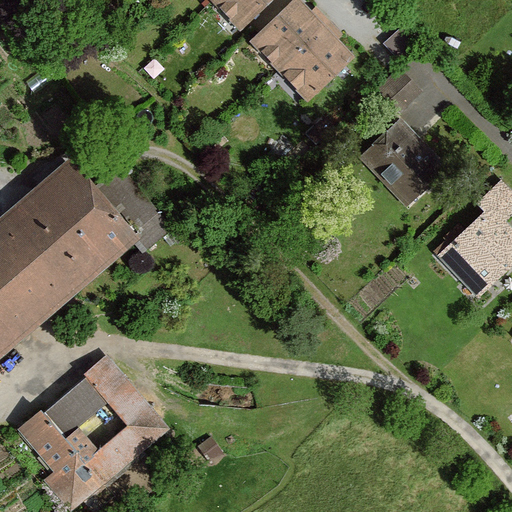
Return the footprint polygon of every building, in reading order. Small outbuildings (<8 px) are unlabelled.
[(136,0),(118,0),(128,9),(136,0)] [(268,0),(216,0),(242,26),(268,0)] [(351,57),(297,0),(296,0),(255,40),(309,97),(351,57)] [(421,91),(399,69),(380,87),(401,110),(421,91)] [(407,201),(444,166),(401,121),(364,156),(407,201)] [(120,165),(89,190),(129,238),(141,253),(172,228),(120,165)] [(89,190),(68,166),(0,224),(0,348),(129,238),(89,190)] [(489,210),(442,255),(478,293),(511,261),(511,230),(503,220),(511,211),(511,191),(503,182),(481,202),(489,210)] [(59,470),(50,479),(72,505),(167,427),(110,359),(24,429),(59,470)]
